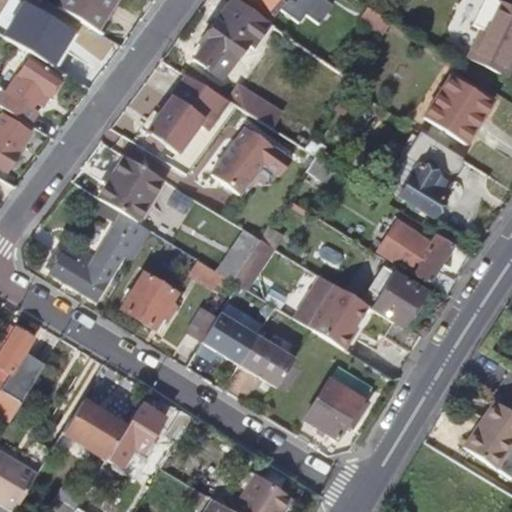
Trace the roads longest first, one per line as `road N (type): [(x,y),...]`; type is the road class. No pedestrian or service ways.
road 1 (residential): [(361,501),(0,278)]
road 2 (residential): [(0,245),(177,0)]
road 3 (secondary): [(361,501),(511,260)]
